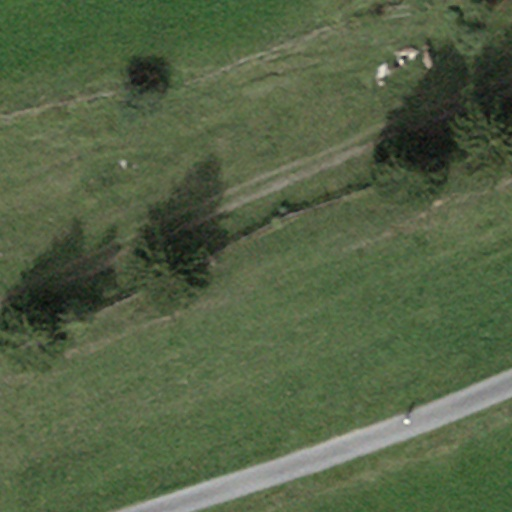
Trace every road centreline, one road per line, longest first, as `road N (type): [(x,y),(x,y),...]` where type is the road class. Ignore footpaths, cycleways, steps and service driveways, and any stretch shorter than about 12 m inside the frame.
road 1 (track): [(511,78),(0,307)]
road 2 (track): [(511,390),(158,511)]
